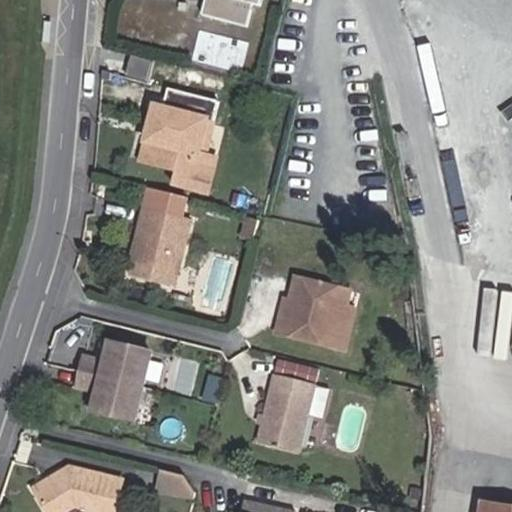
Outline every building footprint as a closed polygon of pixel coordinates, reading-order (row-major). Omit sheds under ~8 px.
[(207,0),(204,16),(248,27),(254,5),(261,7),(262,0),(207,0)] [(196,59),(247,71),(254,41),(204,29),(196,59)] [(153,62),(132,57),(127,78),(147,82),(153,62)] [(110,82),(112,76),(104,74),(103,81),(110,82)] [(220,102),(169,88),(164,108),(156,106),(150,127),(158,129),(156,137),(148,135),(141,162),(175,171),(185,174),(196,167),(208,123),(214,125),(220,102)] [(185,174),(175,171),(172,187),(209,196),(216,161),(205,158),(214,125),(208,123),(196,167),(185,174)] [(135,247),(139,248),(131,279),(175,290),(191,220),(144,209),(135,247)] [(260,221),(248,218),(243,238),(255,241),(260,221)] [(276,334),(328,348),(333,328),(343,331),(349,309),(353,292),(296,277),(292,293),(298,295),(296,303),(285,300),(276,334)] [(333,328),(328,348),(347,353),(358,311),(349,309),(343,331),(333,328)] [(151,354),(106,342),(103,353),(107,358),(105,364),(83,358),(75,384),(98,390),(97,396),(91,398),(88,410),(133,422),(151,354)] [(317,384),(277,375),(260,446),(301,455),(317,384)] [(114,511),(122,482),(70,469),(59,475),(61,479),(57,482),(51,480),(35,489),(49,511),(114,511)] [(187,478),(163,472),(159,486),(199,498),(200,493),(187,478)] [(287,511),(247,502),(244,511),(287,511)]
